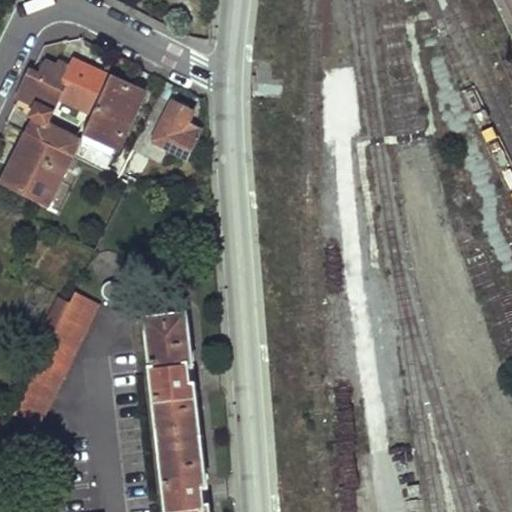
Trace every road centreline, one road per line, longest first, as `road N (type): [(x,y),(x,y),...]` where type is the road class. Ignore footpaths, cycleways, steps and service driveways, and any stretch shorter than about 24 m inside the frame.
road 1 (tertiary): [(227,78),(257,511)]
road 2 (residential): [(0,65),(31,13),(66,6),(227,78)]
